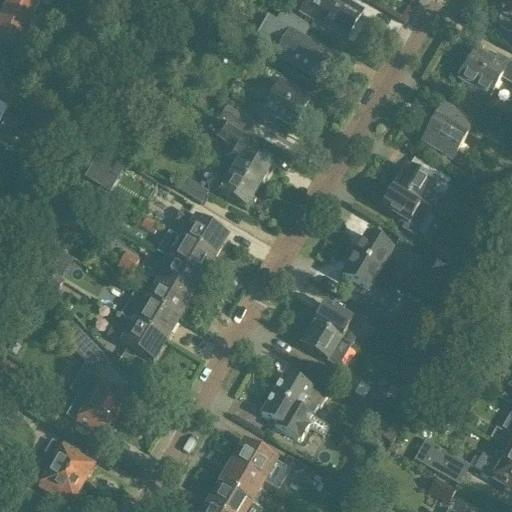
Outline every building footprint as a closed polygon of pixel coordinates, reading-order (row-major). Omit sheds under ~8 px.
[(28,26),(38,4),(29,0),(8,0),(2,14),(28,26)] [(29,0),(38,4),(48,9),(51,0),(29,0)] [(103,13),(108,5),(98,0),(92,0),(89,6),(103,13)] [(346,41),(361,15),(341,3),(342,0),(308,0),(300,14),(346,41)] [(501,18),(498,22),(497,27),(499,31),(508,36),(511,35),(511,0),(506,0),(497,16),(501,18)] [(99,22),(103,13),(89,6),(85,15),(99,22)] [(0,39),(18,48),(28,26),(2,14),(0,18),(0,39)] [(320,86),(335,59),(289,32),(274,58),(320,86)] [(79,54),(84,46),(70,38),(65,46),(79,54)] [(74,62),(79,54),(65,46),(61,54),(74,62)] [(493,65),(475,54),(459,82),(489,100),(501,79),(511,85),(511,68),(508,66),(496,59),(493,65)] [(0,58),(0,73),(18,83),(17,84),(37,95),(44,83),(0,58)] [(280,85),(268,105),(262,102),(255,115),(272,126),(276,119),(294,130),(302,117),(306,119),(314,107),(309,104),(310,103),(280,85)] [(122,101),(117,110),(131,118),(136,109),(122,101)] [(442,109),(422,144),(451,161),(471,126),(442,109)] [(248,139),(255,127),(227,111),(220,123),(248,139)] [(89,115),(81,126),(94,135),(101,123),(89,115)] [(13,136),(18,127),(5,120),(1,129),(13,136)] [(258,190),(270,169),(246,155),(253,143),(223,126),(215,140),(232,150),(226,160),(237,166),(231,175),(258,190)] [(0,138),(10,143),(13,136),(1,129),(0,130),(0,138)] [(84,135),(78,144),(85,148),(91,139),(84,135)] [(78,162),(84,152),(74,146),(68,156),(78,162)] [(100,152),(84,180),(109,194),(125,167),(100,152)] [(430,212),(435,202),(441,192),(432,187),(433,186),(406,170),(394,191),(430,212)] [(258,190),(231,175),(226,185),(216,180),(210,190),(219,195),(219,196),(245,212),(258,190)] [(202,207),(209,195),(186,181),(179,193),(202,207)] [(511,189),(505,186),(498,198),(508,204),(511,196),(511,189)] [(414,239),(424,223),(430,212),(394,191),(381,213),(405,227),(402,232),(414,239)] [(66,202),(54,224),(68,232),(80,211),(66,202)] [(183,243),(214,262),(226,240),(182,214),(176,223),(181,226),(174,238),(183,243)] [(154,237),(159,228),(140,216),(134,225),(154,237)] [(65,249),(71,239),(56,229),(49,240),(65,249)] [(32,255),(38,245),(20,235),(15,245),(32,255)] [(366,239),(354,260),(397,286),(411,261),(377,241),(375,245),(366,239)] [(202,282),(214,262),(183,243),(171,264),(202,282)] [(135,271),(139,262),(126,255),(121,263),(135,271)] [(29,265),(16,258),(9,272),(21,279),(29,265)] [(150,280),(158,285),(190,303),(202,282),(171,264),(162,259),(150,280)] [(397,286),(354,260),(341,281),(350,287),(348,290),(382,310),(397,286)] [(482,288),(489,275),(466,261),(459,274),(482,288)] [(130,278),(135,271),(121,263),(117,271),(130,278)] [(0,289),(14,298),(23,281),(1,268),(0,269),(0,289)] [(54,301),(64,284),(36,268),(30,279),(54,301)] [(480,287),(460,275),(450,292),(470,304),(480,287)] [(177,324),(190,303),(158,285),(146,306),(177,324)] [(121,318),(134,326),(165,344),(177,324),(146,306),(133,298),(121,318)] [(493,337),(504,319),(478,305),(468,322),(493,337)] [(326,308),(313,328),(349,350),(367,320),(347,308),(342,317),(326,308)] [(165,344),(134,326),(127,337),(114,329),(108,339),(153,365),(165,344)] [(349,350),(313,328),(300,350),(326,366),(327,364),(337,370),(343,360),(349,350)] [(108,362),(80,335),(67,348),(92,371),(96,372),(108,362)] [(444,347),(435,342),(430,351),(438,356),(444,347)] [(435,360),(419,350),(402,376),(419,386),(435,360)] [(69,394),(77,399),(83,402),(89,405),(119,422),(129,404),(113,395),(115,392),(81,373),(69,394)] [(355,396),(361,385),(341,373),(334,384),(355,396)] [(295,382),(285,376),(273,397),(311,420),(317,409),(319,411),(327,396),(297,378),(295,382)] [(24,405),(31,394),(14,383),(7,394),(24,405)] [(300,447),(310,429),(306,427),(311,420),(273,397),(260,419),(269,424),(267,428),(300,447)] [(0,414),(14,423),(21,411),(0,398),(0,414)] [(93,430),(109,439),(119,422),(89,405),(83,402),(77,399),(66,419),(78,425),(77,426),(91,434),(93,430)] [(511,415),(502,432),(507,435),(506,438),(496,432),(491,441),(510,452),(511,453),(511,415)] [(391,444),(401,427),(385,417),(375,434),(391,444)] [(92,470),(76,461),(78,458),(64,449),(63,450),(52,443),(41,463),(81,488),(92,470)] [(458,489),(469,469),(425,444),(414,464),(458,489)] [(394,455),(398,448),(392,445),(388,452),(394,455)] [(287,460),(282,468),(243,446),(231,467),(263,485),(269,474),(283,482),(289,473),(294,475),(302,473),(304,470),(287,460)] [(511,453),(510,452),(503,466),(495,461),(493,464),(482,458),(474,471),(483,476),(482,477),(493,483),(492,485),(511,495),(511,453)] [(40,491),(54,499),(56,496),(71,505),(81,488),(41,463),(29,484),(40,491)] [(219,488),(250,506),(263,485),(231,467),(219,488)] [(362,495),(370,481),(356,474),(349,488),(362,495)] [(448,507),(455,493),(435,482),(428,497),(448,507)] [(374,495),(385,502),(392,490),(381,484),(374,495)] [(219,488),(207,509),(212,511),(247,511),(250,506),(219,488)] [(0,511),(16,511),(20,508),(10,498),(0,508),(0,511)]
